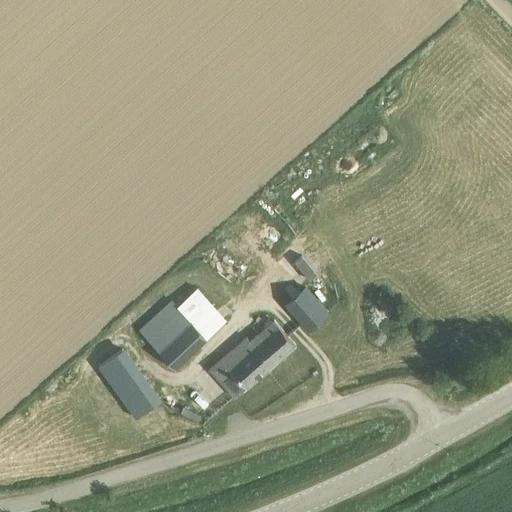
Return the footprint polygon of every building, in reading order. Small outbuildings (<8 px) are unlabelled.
[(250,233),(239,249),(256,260),(265,246),(273,252),(284,236),(244,209),(235,223),(250,233)] [(306,288),(287,304),(309,329),(328,313),(306,288)] [(171,298),(140,329),(173,365),(215,328),(206,317),(201,310),(191,319),(171,298)] [(296,344),(274,319),(251,339),(247,335),(210,368),(235,397),(296,344)] [(109,377),(135,418),(155,405),(130,364),(109,377)]
